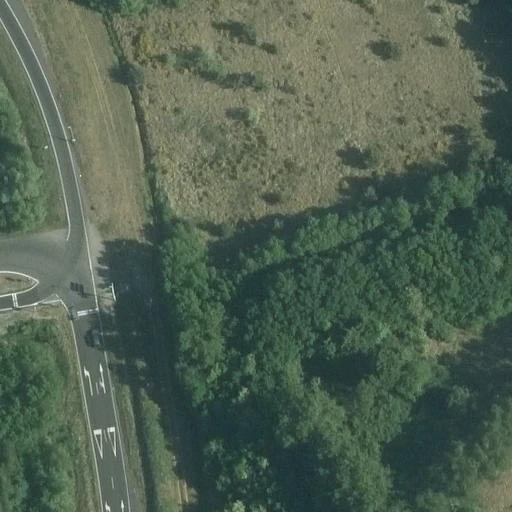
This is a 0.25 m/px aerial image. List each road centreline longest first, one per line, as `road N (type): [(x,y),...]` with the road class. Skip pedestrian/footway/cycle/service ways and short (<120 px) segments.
road 1 (motorway): [(79,267),(44,101),(0,6)]
road 2 (motorway): [(117,511),(79,267)]
